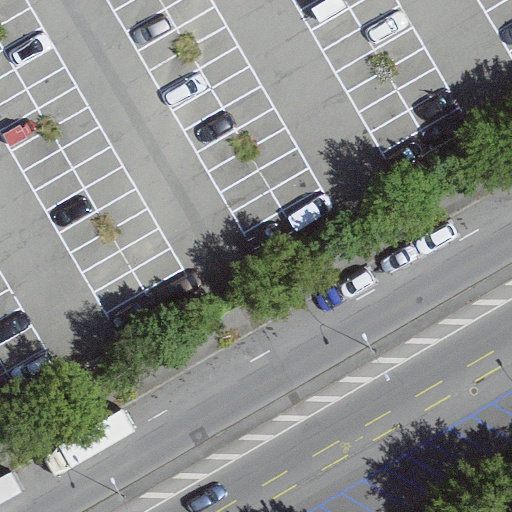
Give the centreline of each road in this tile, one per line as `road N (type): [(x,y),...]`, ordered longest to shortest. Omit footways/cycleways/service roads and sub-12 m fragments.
road 1 (tertiary): [(511,236),(43,511)]
road 2 (tertiary): [(193,511),(511,326)]
